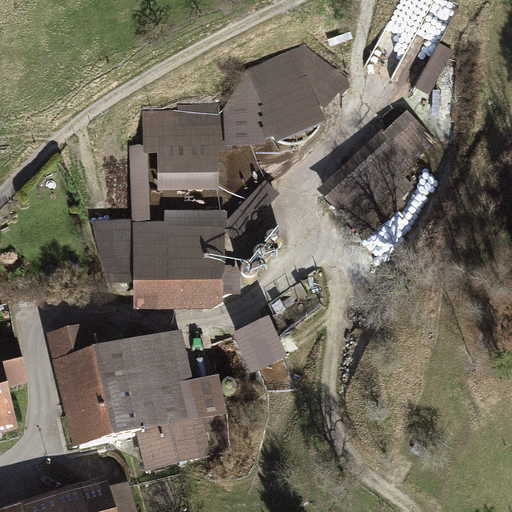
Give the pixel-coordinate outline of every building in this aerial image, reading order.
[(417,87),(433,96),(459,52),(444,43),(417,87)] [(188,120),(147,120),(147,151),(132,151),(132,319),(232,319),(232,303),(244,303),(244,266),(223,266),(223,202),(263,202),(263,149),(231,149),(231,107),(188,107),(188,120)] [(382,136),(321,196),(355,231),(416,171),(413,168),(435,146),(408,118),(385,140),(382,136)] [(269,325),(235,339),(250,377),(284,363),(269,325)] [(116,326),(52,340),(73,451),(137,438),(145,475),(234,456),(218,380),(195,385),(181,336),(136,345),(116,326)] [(0,437),(20,433),(9,386),(24,383),(15,343),(0,346),(0,437)] [(117,511),(109,482),(0,511),(117,511)]
